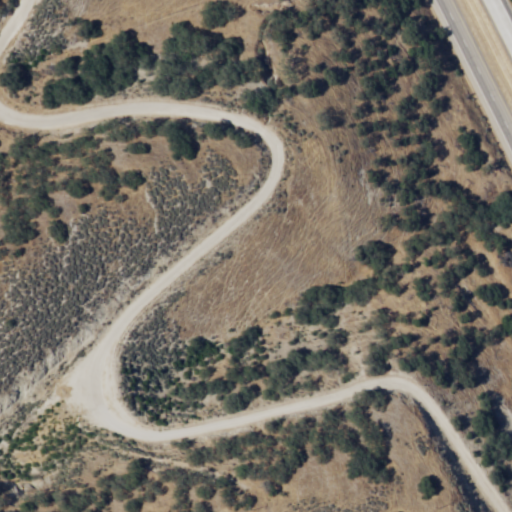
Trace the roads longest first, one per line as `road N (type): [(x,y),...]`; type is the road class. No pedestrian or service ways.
road 1 (track): [(0,26),(3,93),(141,91),(199,137),(199,178),(127,271),(128,396),(391,388),(456,440),(499,511)]
road 2 (motorway): [(437,0),(511,147)]
